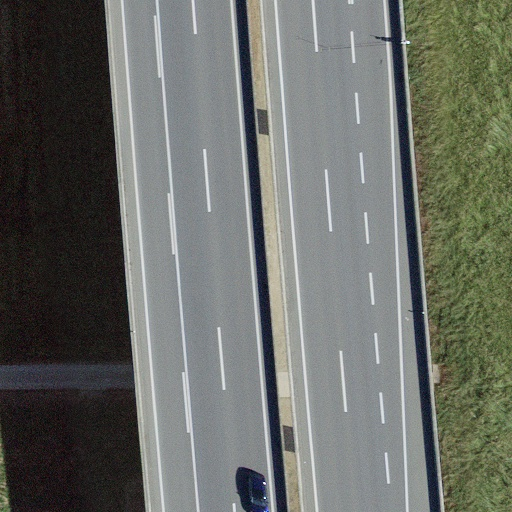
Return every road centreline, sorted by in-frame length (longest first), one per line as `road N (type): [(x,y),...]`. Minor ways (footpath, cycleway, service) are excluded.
road 1 (motorway): [(354,511),(312,0)]
road 2 (motorway): [(193,0),(234,511)]
road 3 (track): [(0,378),(454,373)]
